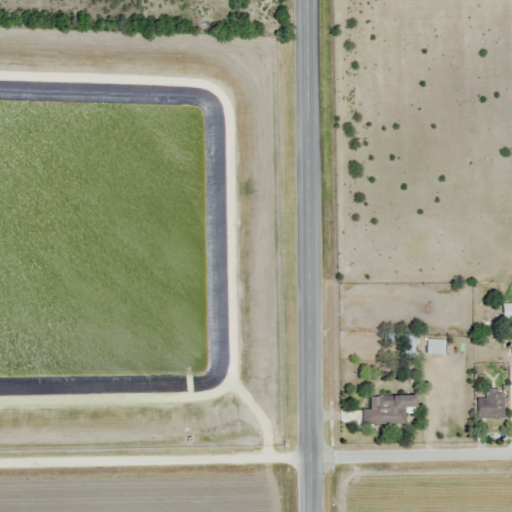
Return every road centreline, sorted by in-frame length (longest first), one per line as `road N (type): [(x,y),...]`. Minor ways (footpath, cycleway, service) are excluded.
road 1 (secondary): [(311,511),(305,0)]
road 2 (residential): [(311,460),(0,464)]
road 3 (residential): [(511,455),(311,460)]
